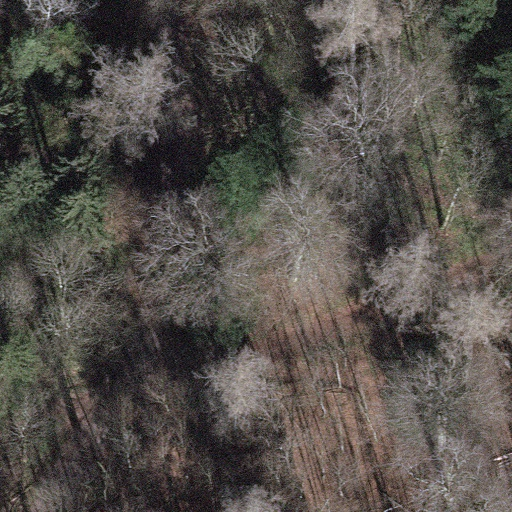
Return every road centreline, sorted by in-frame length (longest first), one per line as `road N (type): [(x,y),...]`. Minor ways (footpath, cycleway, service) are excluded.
road 1 (track): [(168,203),(151,0)]
road 2 (track): [(127,385),(159,289),(168,203)]
road 3 (track): [(44,511),(127,385)]
